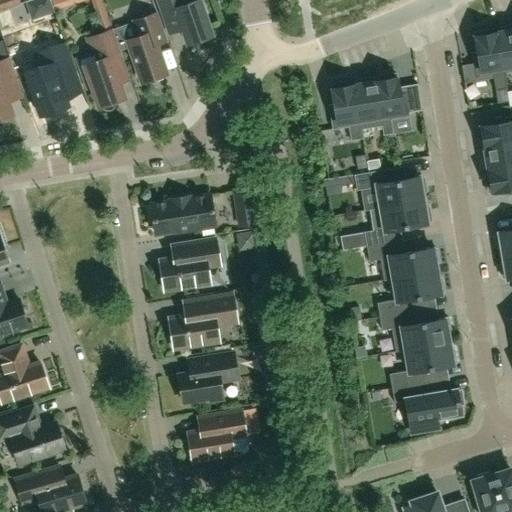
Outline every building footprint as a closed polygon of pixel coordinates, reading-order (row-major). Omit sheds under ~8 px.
[(0,0),(0,10),(19,4),(17,0),(0,0)] [(55,11),(51,0),(30,0),(26,1),(32,19),(55,11)] [(183,0),(158,0),(169,34),(176,32),(182,29),(187,44),(212,36),(199,0),(197,0),(185,4),(183,0)] [(119,50),(129,46),(141,83),(150,79),(154,82),(162,79),(163,75),(166,74),(155,44),(161,42),(166,40),(156,14),(133,22),(112,30),(119,50)] [(511,25),(504,27),(505,31),(500,32),(497,32),(504,73),(504,72),(511,71),(511,25)] [(87,88),(92,87),(99,107),(101,106),(102,109),(105,111),(109,111),(111,110),(114,108),(115,104),(115,101),(123,98),(118,83),(124,81),(129,79),(119,50),(112,30),(88,38),(94,56),(78,62),(87,88)] [(507,89),(504,72),(504,73),(497,32),(493,33),(488,34),(487,30),(474,33),(477,52),(471,53),(476,78),(492,75),(495,91),(496,91),(506,89),(507,89)] [(25,73),(40,116),(68,106),(65,98),(73,95),(80,93),(63,44),(35,54),(40,67),(25,73)] [(0,119),(13,115),(9,103),(15,101),(22,98),(8,59),(0,61),(0,119)] [(383,80),(375,81),(374,78),(381,121),(384,135),(393,133),(390,119),(410,116),(405,92),(399,93),(396,74),(382,76),(383,80)] [(353,85),(360,125),(362,139),(363,138),(362,130),(382,126),(383,135),(384,135),(381,121),(374,78),(361,80),(362,84),(353,85)] [(334,104),(328,105),(332,130),(348,127),(351,141),(362,139),(360,125),(353,85),(345,87),(344,83),(330,85),(334,104)] [(506,89),(496,91),(498,99),(508,97),(507,92),(506,89)] [(484,146),(484,148),(484,149),(511,143),(511,115),(495,118),(496,124),(477,127),(479,140),(483,140),(484,146)] [(480,148),(483,162),(486,161),(488,170),(511,165),(511,143),(484,149),(484,148),(480,148)] [(367,161),(368,169),(380,167),(379,159),(367,161)] [(511,165),(488,170),(489,179),(486,179),(488,193),(507,189),(508,195),(511,194),(511,165)] [(390,168),(354,174),(356,190),(376,187),(380,207),(423,200),(422,192),(426,191),(424,178),(420,179),(419,176),(392,181),(391,175),(390,168)] [(241,190),(233,191),(239,226),(255,224),(249,189),(241,190)] [(150,204),(155,234),(175,230),(175,233),(215,227),(210,195),(190,198),(189,196),(170,199),(170,201),(150,204)] [(423,200),(380,207),(383,228),(364,232),(366,246),(402,240),(401,234),(400,228),(427,224),(427,221),(431,221),(429,207),(425,208),(423,200)] [(499,234),(495,234),(497,248),(501,248),(502,256),(511,253),(511,229),(498,232),(499,234)] [(159,261),(164,290),(209,283),(207,267),(219,265),(215,238),(171,245),(172,252),(173,259),(159,261)] [(432,249),(432,247),(404,252),(403,246),(402,240),(366,246),(369,261),(380,259),(383,281),(393,279),(393,278),(436,271),(435,263),(439,262),(436,248),(432,249)] [(504,264),(500,264),(502,278),(506,278),(507,279),(511,278),(511,253),(502,256),(504,264)] [(437,279),(436,271),(393,278),(393,279),(396,299),(377,303),(379,317),(415,311),(414,305),(413,299),(440,294),(440,292),(444,292),(441,278),(437,279)] [(0,285),(0,334),(3,334),(11,332),(11,331),(27,326),(19,299),(6,303),(2,293),(0,285)] [(183,309),(184,316),(169,318),(173,348),(218,341),(215,325),(236,322),(232,294),(207,298),(206,296),(182,299),(183,309)] [(451,331),(448,317),(417,323),(416,317),(415,311),(379,317),(382,330),(391,329),(395,352),(405,350),(405,349),(448,342),(447,332),(451,331)] [(389,374),(392,388),(430,381),(427,381),(426,376),(425,370),(452,365),(452,363),(456,363),(454,349),(450,349),(448,342),(405,349),(405,350),(409,370),(389,374)] [(21,345),(0,351),(0,361),(4,374),(0,374),(0,396),(2,402),(47,387),(39,362),(28,366),(25,355),(21,345)] [(189,373),(178,375),(182,402),(206,398),(206,402),(222,399),(219,382),(237,379),(233,353),(187,360),(188,367),(189,373)] [(457,391),(457,389),(432,393),(431,387),(430,381),(392,388),(394,403),(405,401),(411,433),(439,428),(437,418),(461,414),(459,405),(463,404),(461,390),(457,391)] [(62,434),(59,433),(56,422),(40,427),(37,417),(33,406),(0,417),(0,440),(9,437),(18,464),(64,449),(63,446),(65,442),(62,434)] [(199,431),(187,433),(192,461),(233,454),(248,452),(241,410),(197,417),(198,425),(199,431)] [(59,466),(14,479),(22,503),(38,498),(41,511),(54,511),(85,503),(77,475),(63,479),(61,473),(59,466)] [(511,511),(511,475),(510,469),(491,475),(490,471),(475,476),(476,479),(473,481),(479,502),(475,503),(477,511),(502,511),(503,511),(511,511)] [(443,511),(441,506),(444,505),(443,504),(441,505),(437,492),(411,501),(412,505),(403,508),(404,511),(443,511)]
